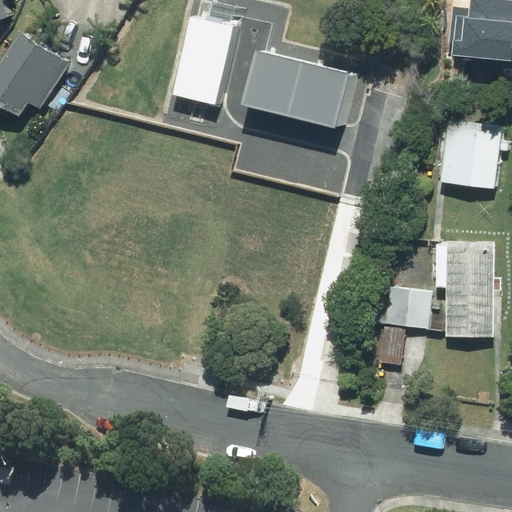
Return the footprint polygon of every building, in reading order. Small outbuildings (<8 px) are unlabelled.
[(14,0),(0,0),(0,25),(21,18),(14,0)] [(239,27),(194,16),(174,96),(220,107),(239,27)] [(44,104),(52,110),(83,61),(32,30),(0,81),(0,96),(35,119),(44,104)] [(511,151),(511,121),(457,117),(452,184),(505,188),(508,151),(511,151)] [(333,252),(240,228),(229,275),(321,299),(333,252)] [(507,240),(449,235),(443,291),(459,293),(455,337),(497,341),(507,240)] [(411,330),(435,332),(438,290),(389,286),(383,367),(408,369),(411,330)]
